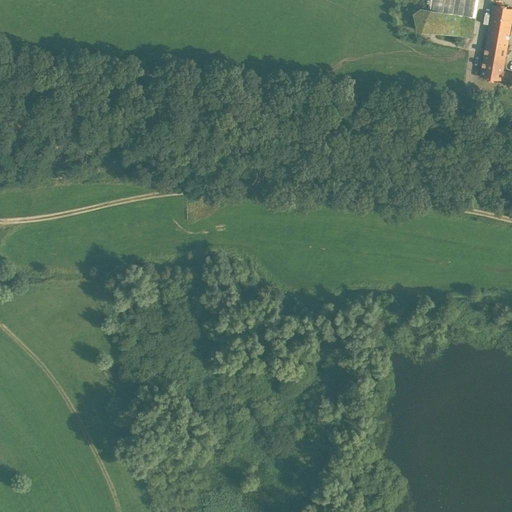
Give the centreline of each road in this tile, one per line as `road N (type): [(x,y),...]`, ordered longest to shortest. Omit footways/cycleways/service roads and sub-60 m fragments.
road 1 (track): [(511,220),(382,200),(195,191)]
road 2 (track): [(476,109),(224,82)]
road 3 (track): [(224,82),(0,57)]
road 4 (track): [(118,511),(57,385),(0,323)]
road 5 (track): [(195,191),(0,220)]
